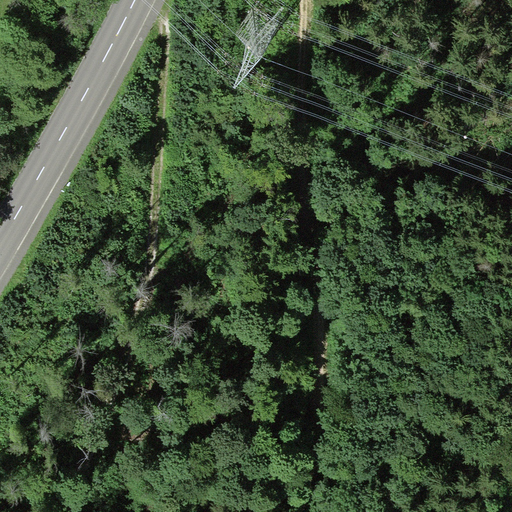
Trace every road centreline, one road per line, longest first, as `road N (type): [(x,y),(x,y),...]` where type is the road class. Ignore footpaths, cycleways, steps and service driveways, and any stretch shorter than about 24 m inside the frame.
road 1 (track): [(305,0),(302,173),(321,343),(294,511)]
road 2 (tertiary): [(134,0),(0,244)]
